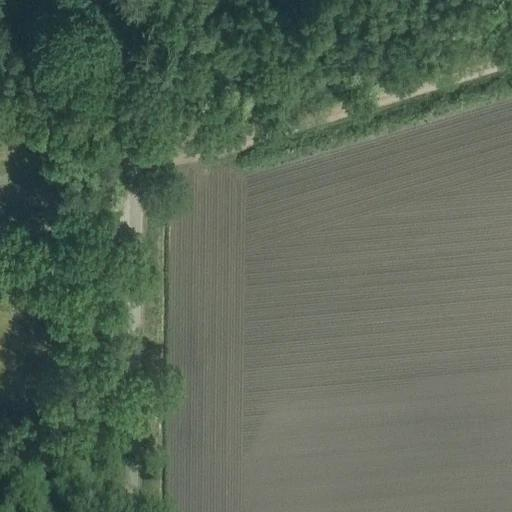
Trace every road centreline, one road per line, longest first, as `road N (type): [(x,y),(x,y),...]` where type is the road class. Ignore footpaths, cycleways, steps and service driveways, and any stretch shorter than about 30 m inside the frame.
road 1 (unclassified): [(130,511),(133,164),(97,0)]
road 2 (track): [(133,164),(274,133),(511,63)]
